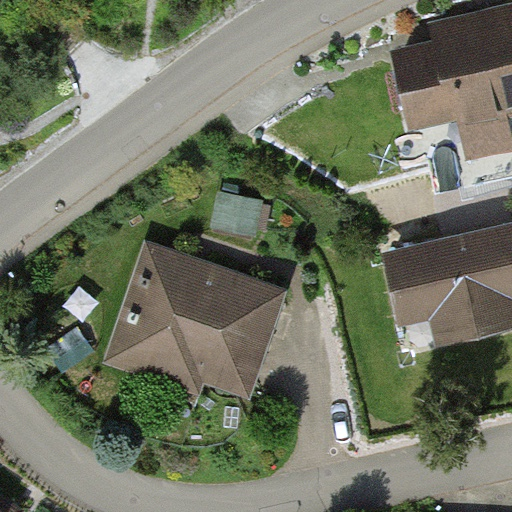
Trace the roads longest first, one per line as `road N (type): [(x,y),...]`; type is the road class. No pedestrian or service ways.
road 1 (residential): [(337,0),(167,106),(0,236)]
road 2 (residential): [(293,511),(511,464)]
road 3 (residential): [(0,393),(76,487),(154,511)]
